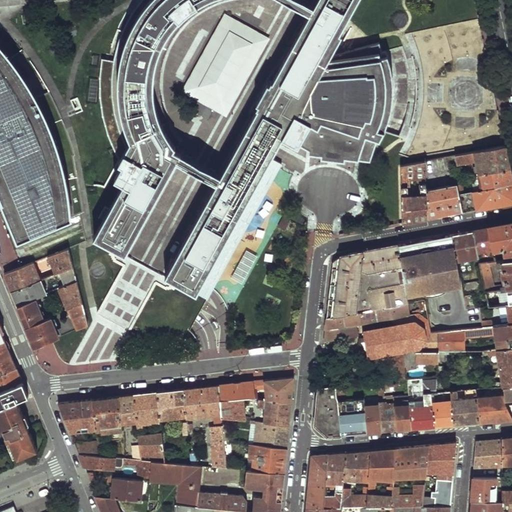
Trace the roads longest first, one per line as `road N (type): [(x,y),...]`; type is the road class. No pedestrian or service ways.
road 1 (residential): [(311,357),(324,249),(511,213)]
road 2 (residential): [(35,385),(311,357)]
road 3 (residential): [(465,432),(301,442)]
